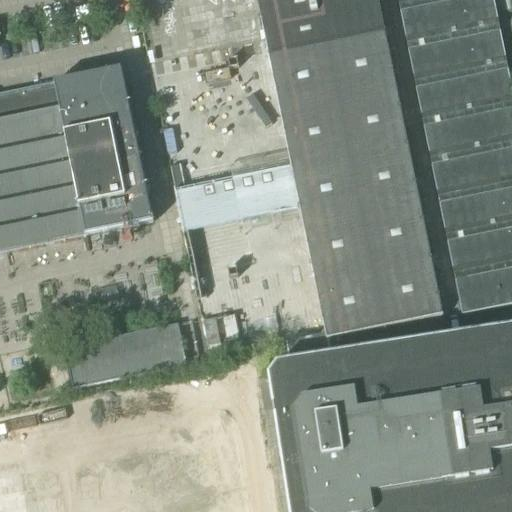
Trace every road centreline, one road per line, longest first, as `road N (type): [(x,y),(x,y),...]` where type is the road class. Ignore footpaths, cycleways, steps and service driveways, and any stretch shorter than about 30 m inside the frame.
road 1 (residential): [(239,511),(219,390),(0,426)]
road 2 (unknown): [(388,0),(450,294)]
road 3 (unknown): [(0,81),(130,50)]
